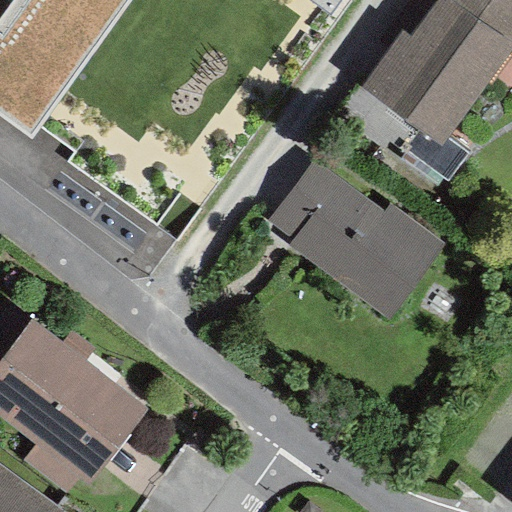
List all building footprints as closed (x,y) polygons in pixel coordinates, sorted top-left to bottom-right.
[(0,0),(0,115),(31,138),(129,0),(0,0)] [(401,31),(359,87),(419,133),(438,148),(445,138),(506,53),(511,46),(447,0),(436,0),(408,38),(401,31)] [(511,1),(510,0),(447,0),(511,46),(511,45),(511,1)] [(466,155),(445,138),(438,148),(419,133),(404,151),(446,181),(466,155)] [(290,239),(336,178),(311,160),(266,220),(290,239)] [(332,280),(386,320),(442,245),(389,205),(383,213),(336,178),(290,239),(286,245),(332,280)] [(27,319),(0,356),(0,418),(35,444),(21,463),(64,496),(79,476),(88,483),(145,407),(84,361),(59,343),(27,319)] [(68,330),(59,343),(84,361),(93,349),(68,330)] [(64,511),(0,465),(0,511),(64,511)]
